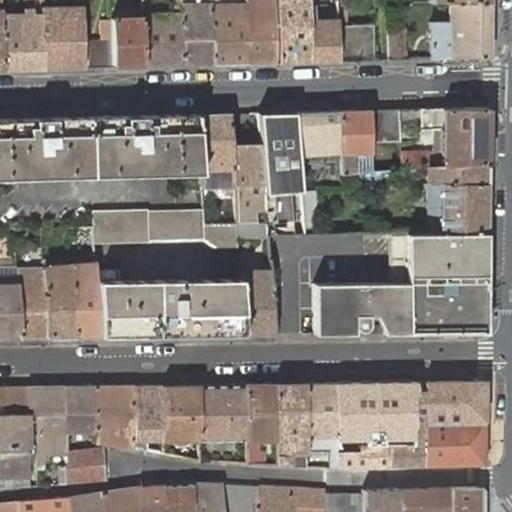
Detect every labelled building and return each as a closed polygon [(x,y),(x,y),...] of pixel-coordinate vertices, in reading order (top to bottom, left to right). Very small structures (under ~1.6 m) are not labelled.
[(141,66),(182,65),(181,1),(174,1),(174,13),(147,13),(147,0),(140,0),(141,17),(141,66)] [(182,65),(212,64),(210,10),(210,4),(209,0),(180,0),(181,1),(182,65)] [(246,63),(277,62),(276,5),(275,0),(260,0),(245,0),(246,4),(246,5),(246,9),(246,63)] [(277,62),(336,60),(336,26),(336,18),(313,18),(313,5),(307,5),(306,0),(275,0),(276,5),(277,62)] [(337,0),(335,0),(336,18),(344,18),(343,0),(337,0)] [(487,57),(488,1),(449,0),(449,21),(429,22),(429,58),(487,57)] [(212,64),(246,63),(246,9),(246,5),(246,4),(220,4),(210,4),(210,10),(212,64)] [(42,68),(82,68),(82,40),(81,6),(59,6),(41,6),(41,14),(42,68)] [(2,69),(42,68),(41,14),(31,14),(31,9),(23,9),(23,14),(1,15),(2,69)] [(111,67),(141,66),(141,17),(110,18),(111,39),(111,67)] [(100,18),(101,39),(111,39),(110,18),(100,18)] [(336,60),(373,59),(372,25),(336,26),(336,60)] [(404,28),(385,28),(386,59),(405,58),(404,28)] [(101,39),(82,40),(82,68),(111,67),(111,39),(101,39)] [(440,165),(486,161),(487,106),(397,108),(399,141),(415,140),(415,130),(441,129),(441,151),(399,151),(400,168),(427,166),(440,165)] [(399,141),(397,108),(336,110),(340,172),(351,171),(369,170),(369,154),(370,154),(369,142),(399,141)] [(330,110),(293,111),(296,143),(332,142),(330,110)] [(259,144),(278,143),(276,111),(256,112),(259,139),(259,144)] [(262,174),(263,192),(273,191),(290,190),(300,190),(299,186),(296,143),(293,111),(276,111),(278,143),(278,149),(260,150),(260,157),(262,174)] [(198,171),(199,185),(224,184),(224,192),(233,191),(231,159),(228,112),(194,114),(198,171)] [(0,176),(198,171),(194,114),(0,118),(0,176)] [(233,191),(235,221),(235,223),(265,223),(263,192),(262,174),(260,157),(231,159),(233,191)] [(427,166),(427,182),(486,183),(486,161),(440,165),(427,166)] [(391,180),(390,169),(369,170),(351,171),(352,183),(391,180)] [(416,224),(417,233),(426,233),(479,232),(485,232),(486,183),(427,182),(426,224),(416,224)] [(275,211),(276,227),(277,234),(294,234),(290,190),(273,191),(275,211)] [(303,234),(317,234),(313,191),(300,192),(303,234)] [(147,241),(202,239),(202,222),(200,208),(146,209),(147,241)] [(91,225),(92,243),(147,241),(146,209),(90,211),(91,225)] [(215,248),(237,247),(236,237),(235,223),(235,221),(202,222),(202,239),(215,248)] [(235,223),(236,237),(266,237),(266,234),(266,227),(265,223),(235,223)] [(388,283),(343,283),(343,332),(352,332),(352,326),(355,328),(357,329),(361,328),(364,326),(366,323),(366,314),(381,313),(381,332),(457,330),(457,313),(458,312),(460,311),(461,310),(462,309),(463,308),(464,307),(465,306),(466,305),(467,303),(469,301),(470,299),(471,298),(472,295),(473,293),(474,291),(475,289),(475,287),(476,284),(476,283),(476,280),(475,279),(475,277),(474,275),(473,273),(472,271),(471,270),(469,269),(482,244),(485,244),(485,239),(479,239),(479,232),(426,233),(417,233),(404,233),(404,267),(388,267),(388,283)] [(387,246),(388,267),(404,267),(404,233),(387,233),(387,246)] [(484,280),(485,244),(482,244),(469,269),(471,270),(472,271),(473,273),(474,275),(475,277),(475,279),(476,280),(476,283),(476,284),(475,287),(475,289),(474,291),(473,293),(472,295),(471,298),(470,299),(469,301),(467,303),(466,305),(465,306),(464,307),(463,308),(462,309),(461,310),(460,311),(458,312),(457,313),(457,330),(484,330),(484,311),(484,280)] [(72,312),(73,336),(98,336),(95,280),(93,261),(68,263),(70,294),(78,293),(79,311),(72,312)] [(0,262),(0,274),(15,275),(15,267),(14,262),(0,262)] [(47,267),(42,267),(47,336),(73,336),(72,312),(79,311),(78,293),(70,294),(68,263),(54,264),(54,266),(47,267)] [(15,267),(15,275),(20,337),(47,336),(42,267),(15,267)] [(262,270),(238,270),(238,278),(242,333),(272,333),(268,269),(262,270)] [(0,336),(20,337),(15,275),(0,274),(0,336)] [(242,333),(238,278),(95,280),(98,336),(159,335),(159,326),(176,326),(175,334),(242,333)] [(312,284),(312,333),(343,332),(343,283),(312,284)] [(159,335),(175,334),(176,326),(159,326),(159,335)] [(411,392),(411,421),(482,420),(483,380),(414,381),(414,391),(411,392)] [(411,443),(411,421),(411,392),(414,391),(414,381),(333,382),(334,445),(384,444),(411,443)] [(305,450),(303,382),(273,383),(275,438),(275,464),(290,465),(289,453),(304,453),(305,450)] [(334,445),(333,382),(303,382),(305,450),(327,449),(327,467),(335,466),(334,445)] [(245,440),(243,383),(198,384),(198,440),(206,439),(237,440),(245,440)] [(275,438),(273,383),(243,383),(245,440),(245,447),(245,462),(263,463),(263,450),(257,450),(258,438),(275,438)] [(162,426),(162,384),(132,385),(131,448),(143,449),(143,434),(143,426),(162,426)] [(197,460),(198,460),(198,447),(198,441),(198,440),(198,384),(162,384),(162,426),(162,435),(161,440),(181,441),(180,456),(197,460)] [(94,430),(93,385),(63,386),(65,429),(94,430)] [(131,448),(132,385),(93,385),(94,430),(94,441),(102,443),(131,448)] [(26,414),(26,386),(0,386),(0,421),(27,421),(35,421),(35,414),(26,414)] [(65,449),(63,386),(26,386),(26,414),(35,414),(35,421),(35,462),(35,467),(44,467),(44,462),(65,462),(65,452),(65,449)] [(482,420),(411,421),(411,443),(384,444),(384,466),(386,466),(482,464),(482,420)] [(0,446),(28,446),(27,421),(0,421),(0,477),(4,477),(4,488),(13,487),(13,477),(28,477),(28,473),(28,465),(27,451),(0,451),(0,446)] [(162,453),(161,440),(162,435),(162,426),(143,426),(143,434),(143,449),(154,452),(162,453)] [(384,466),(384,444),(334,445),(335,466),(384,466)] [(105,479),(102,448),(66,448),(66,465),(66,483),(105,479)] [(66,483),(66,465),(58,466),(58,483),(66,483)] [(13,487),(29,485),(28,477),(13,477),(13,487)] [(192,511),(191,482),(161,484),(163,511),(192,511)] [(191,482),(192,511),(221,511),(220,485),(220,483),(191,482)] [(163,511),(161,484),(136,485),(137,511),(163,511)] [(137,511),(136,485),(101,491),(102,511),(137,511)] [(251,511),(253,487),(220,485),(221,511),(248,511),(251,511)] [(324,489),(257,485),(257,487),(256,511),(361,511),(361,488),(361,489),(360,493),(323,494),(324,489)] [(478,486),(398,488),(397,511),(481,511),(481,504),(481,489),(478,486)] [(397,511),(398,488),(361,488),(361,511),(397,511)] [(102,511),(101,491),(66,496),(67,511),(102,511)] [(67,511),(66,496),(42,498),(42,511),(67,511)] [(42,511),(42,498),(17,500),(17,511),(42,511)] [(0,501),(0,511),(17,511),(17,500),(16,500),(0,501)]
